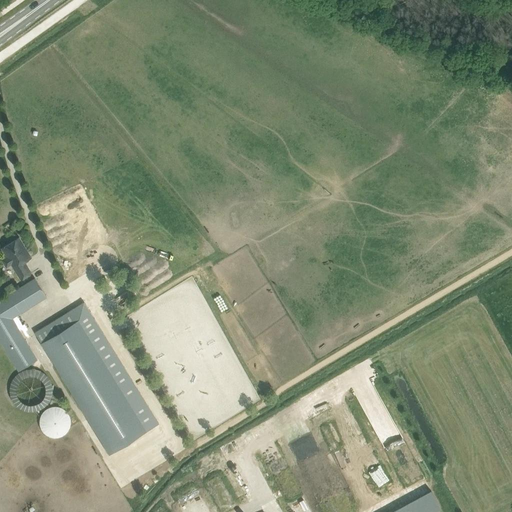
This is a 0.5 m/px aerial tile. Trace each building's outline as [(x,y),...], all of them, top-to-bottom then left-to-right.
[(2,259),(7,267),(11,264),(21,280),(32,272),(27,263),(33,259),(19,236),(1,247),(7,256),(2,259)] [(35,279),(27,284),(38,302),(46,297),(35,279)] [(0,300),(0,340),(18,371),(37,359),(1,300),(0,300)] [(148,405),(143,398),(84,301),(35,331),(55,364),(84,411),(89,419),(120,470),(175,437),(153,402),(148,405)] [(50,369),(24,370),(24,405),(32,405),(32,404),(39,403),(39,406),(51,406),(50,369)] [(71,424),(71,421),(55,406),(40,421),(52,437),(70,427),(71,424)] [(412,457),(407,446),(398,450),(399,453),(391,457),(396,465),(412,457)] [(346,472),(352,486),(356,484),(350,470),(346,472)]
